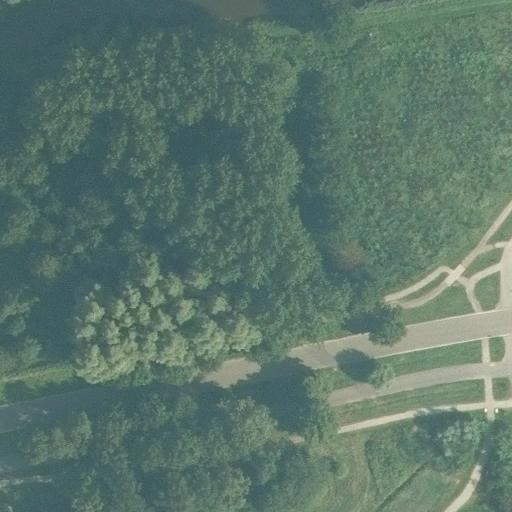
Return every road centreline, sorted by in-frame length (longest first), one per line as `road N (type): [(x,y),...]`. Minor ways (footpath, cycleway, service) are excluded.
road 1 (unknown): [(0,296),(141,258),(237,324),(272,325),(413,303),(456,276),(481,247)]
road 2 (unclassified): [(0,417),(511,320)]
